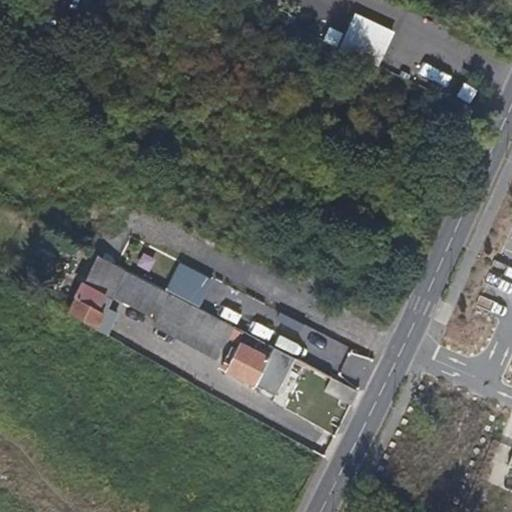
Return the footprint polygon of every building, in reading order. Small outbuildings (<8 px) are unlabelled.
[(336,45),(376,66),(394,32),(354,11),(336,45)] [(456,101),(464,82),(427,65),(419,83),(456,101)] [(82,286),(109,300),(127,267),(114,260),(100,253),(82,286)] [(79,320),(93,328),(109,300),(82,286),(67,313),(79,320)] [(270,358),(239,341),(227,363),(223,361),(219,367),(254,387),(270,358)] [(323,389),(351,404),(356,393),(358,390),(330,375),(323,389)]
